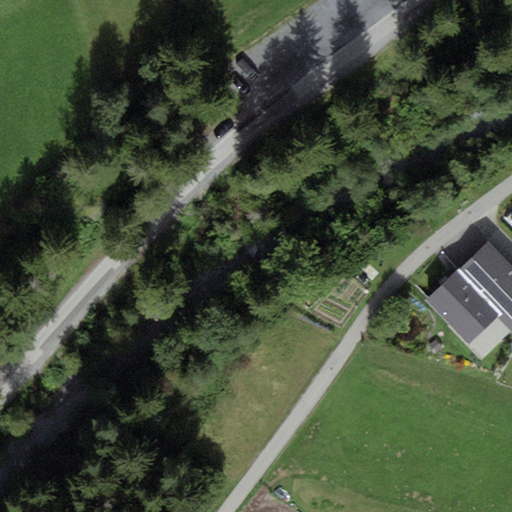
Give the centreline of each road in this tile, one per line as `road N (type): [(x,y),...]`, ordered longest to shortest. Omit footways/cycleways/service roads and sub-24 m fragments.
road 1 (residential): [(413,0),(205,148),(0,400)]
road 2 (residential): [(511,183),(442,237),(369,310),(278,453),(227,511)]
